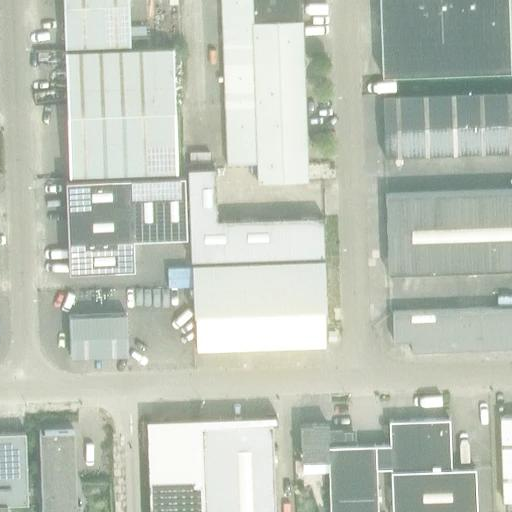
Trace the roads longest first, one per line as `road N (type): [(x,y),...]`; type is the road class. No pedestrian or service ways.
road 1 (unclassified): [(357,376),(348,0)]
road 2 (unclassified): [(25,388),(357,376)]
road 3 (unclassified): [(22,284),(12,0)]
road 4 (unclassified): [(22,284),(151,280),(151,252)]
road 5 (unclassified): [(357,376),(511,371)]
